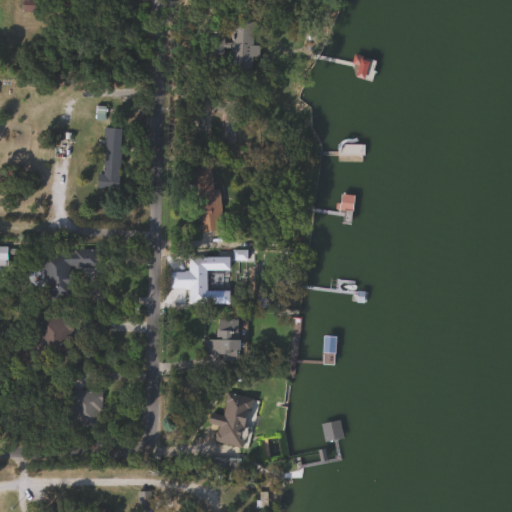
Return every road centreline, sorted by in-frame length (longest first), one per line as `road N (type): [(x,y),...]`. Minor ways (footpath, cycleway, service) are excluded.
road 1 (residential): [(165,0),(154,447)]
road 2 (residential): [(235,453),(0,451)]
